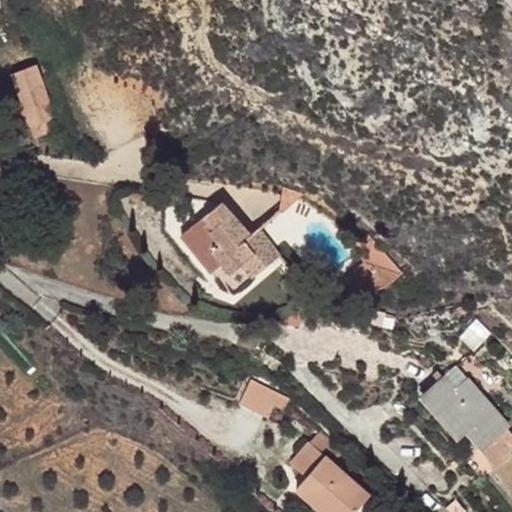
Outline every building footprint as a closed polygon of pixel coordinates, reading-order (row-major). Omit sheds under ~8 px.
[(256,219),(277,246),(298,271),(309,263),(282,230),(291,222),(279,204),(300,186),(279,180),(276,203),(256,219)] [(256,219),(247,227),(242,231),(223,210),(228,206),(218,194),(177,226),(207,263),(219,253),(228,264),(240,255),(250,267),(277,246),(256,219)] [(247,227),(228,206),(223,210),(242,231),(247,227)] [(362,243),(320,277),(330,288),(381,267),(362,243)] [(453,304),(442,321),(459,332),(472,313),(502,332),(511,317),(511,314),(488,299),(453,304)] [(431,365),(411,389),(458,425),(464,416),(498,443),(496,446),(511,460),(511,423),(498,411),(506,401),(456,362),(444,352),(431,365)] [(288,405),(248,387),(239,408),(262,418),(268,405),(284,412),(288,405)] [(294,498),(310,511),(360,511),(370,500),(323,462),(335,447),(320,435),(312,445),(307,441),(290,463),(310,480),(294,498)]
